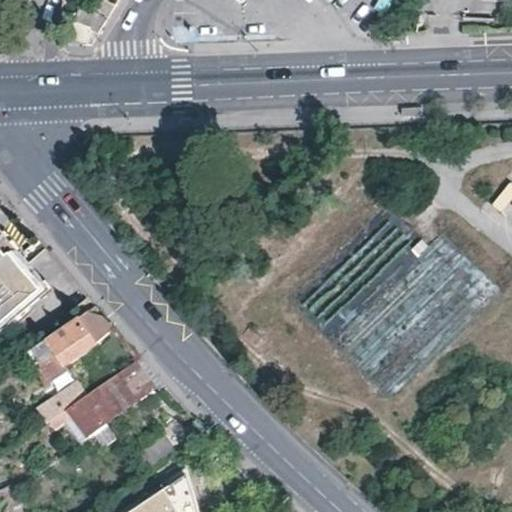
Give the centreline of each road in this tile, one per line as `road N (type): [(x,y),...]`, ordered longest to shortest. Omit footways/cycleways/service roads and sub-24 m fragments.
road 1 (tertiary): [(343,511),(229,403),(44,196),(33,165),(30,90)]
road 2 (primary): [(132,87),(511,71)]
